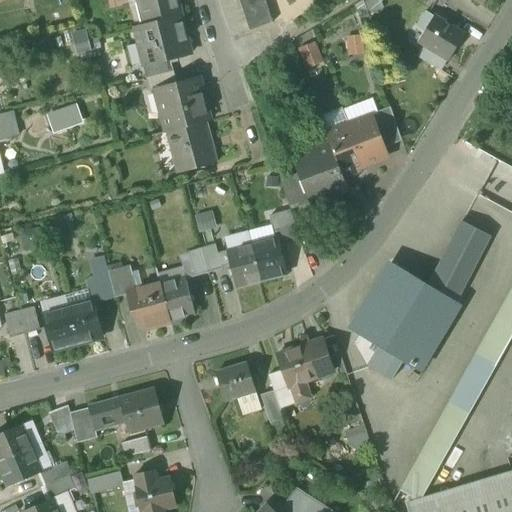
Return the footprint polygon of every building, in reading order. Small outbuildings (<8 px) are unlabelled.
[(143,5),(148,25),(181,16),(177,0),(138,0),(140,6),(143,5)] [(239,0),(242,8),(265,1),(264,0),(239,0)] [(374,0),(363,5),(368,17),(383,10),(379,0),(374,0)] [(242,8),(246,20),(269,12),(265,1),(242,8)] [(273,24),(269,12),(246,20),(250,32),(273,24)] [(191,55),(181,16),(148,25),(135,28),(139,45),(144,65),(144,67),(170,60),(191,55)] [(420,43),(427,48),(448,60),(451,62),(466,38),(435,19),(420,43)] [(91,51),(86,31),(72,34),(77,55),(91,51)] [(364,36),(346,37),(347,57),(365,56),(364,36)] [(316,43),(297,50),(305,71),(324,64),(316,43)] [(144,65),(139,45),(126,48),(132,68),(143,66),(144,65)] [(440,72),(448,60),(427,48),(420,60),(440,72)] [(143,66),(146,79),(173,72),(170,60),(144,67),(144,65),(143,66)] [(177,85),(173,72),(146,79),(150,95),(157,93),(156,90),(177,85)] [(157,93),(168,133),(207,123),(209,122),(204,101),(202,102),(197,82),(199,82),(198,79),(177,85),(156,90),(157,93)] [(343,110),(349,126),(370,118),(370,116),(378,113),(373,99),(343,110)] [(77,108),(47,118),(53,137),(83,128),(77,108)] [(384,131),(388,143),(401,139),(390,108),(378,113),(370,116),(370,118),(372,117),(377,133),(384,131)] [(349,126),(343,110),(321,119),(327,134),(349,126)] [(0,115),(0,134),(2,142),(19,137),(13,112),(0,115)] [(370,118),(349,126),(365,167),(387,159),(382,146),(388,143),(384,131),(377,133),(372,117),(370,118)] [(211,139),(207,123),(168,133),(178,174),(217,164),(214,153),(211,154),(208,140),(211,139)] [(356,170),(365,167),(349,126),(327,134),(331,146),(344,179),(357,174),(356,170)] [(347,187),(344,179),(331,146),(318,151),(320,157),(298,166),(296,159),(293,160),(299,174),(310,204),(335,194),(334,192),(347,187)] [(280,181),(290,211),(310,204),(299,174),(280,181)] [(347,187),(353,204),(364,199),(358,183),(347,187)] [(300,241),(290,211),(269,217),(273,230),(275,240),(276,240),(278,247),(300,241)] [(212,212),(195,217),(199,235),(217,230),(212,212)] [(463,221),(429,286),(458,303),(493,236),(463,221)] [(38,228),(19,233),(24,251),(43,246),(38,228)] [(249,235),(252,246),(275,240),(273,230),(249,235)] [(252,246),(249,235),(225,241),(228,252),(252,246)] [(275,240),(252,246),(261,282),(286,275),(278,247),(276,240),(275,240)] [(217,246),(202,250),(208,274),(223,271),(217,246)] [(261,282),(252,246),(228,252),(237,288),(261,282)] [(197,277),(208,274),(202,250),(190,253),(197,277)] [(197,277),(190,253),(180,256),(184,268),(186,278),(187,280),(197,277)] [(94,304),(102,302),(96,280),(94,271),(107,268),(104,257),(89,261),(93,279),(87,281),(90,293),(93,302),(94,304)] [(354,335),(366,342),(403,363),(416,370),(458,303),(429,286),(393,266),(354,335)] [(132,267),(125,269),(132,294),(138,293),(138,291),(135,281),(132,267)] [(94,271),(96,280),(109,276),(109,273),(107,268),(94,271)] [(184,268),(158,275),(161,284),(186,278),(184,268)] [(109,273),(109,276),(115,299),(126,296),(132,294),(125,269),(109,273)] [(138,291),(161,284),(158,275),(135,281),(138,291)] [(102,302),(115,299),(109,276),(96,280),(102,302)] [(186,278),(161,284),(171,321),(196,315),(187,280),(186,278)] [(147,328),(171,321),(161,284),(138,291),(138,293),(147,328)] [(511,290),(400,492),(419,501),(420,501),(511,337),(511,290)] [(90,293),(66,299),(68,309),(93,302),(90,293)] [(147,328),(138,293),(132,294),(126,296),(132,316),(142,329),(147,328)] [(45,315),(68,309),(66,299),(43,305),(45,315)] [(93,302),(68,309),(78,346),(103,339),(94,304),(93,302)] [(35,308),(19,312),(25,334),(41,330),(35,308)] [(55,352),(78,346),(68,309),(45,315),(55,352)] [(12,337),(25,334),(19,312),(7,315),(12,337)] [(322,341),(310,345),(321,377),(333,373),(322,341)] [(392,382),(403,363),(366,342),(355,361),(392,382)] [(306,382),(321,377),(310,345),(278,356),(283,371),(289,388),(291,388),(306,382)] [(216,375),(225,402),(237,398),(256,392),(247,365),(216,375)] [(268,376),(274,393),(261,397),(270,424),(283,420),(280,411),(297,405),(291,388),(289,388),(283,371),(268,376)] [(312,399),(306,382),(291,388),(297,405),(312,399)] [(155,391),(120,401),(125,419),(125,421),(129,433),(163,423),(155,391)] [(261,410),(256,392),(237,398),(242,416),(261,410)] [(118,421),(125,419),(120,401),(89,409),(94,430),(95,429),(118,423),(118,421)] [(61,436),(74,430),(70,414),(69,409),(55,413),(61,436)] [(89,409),(70,414),(74,430),(78,444),(97,439),(95,429),(94,430),(89,409)] [(22,426),(31,449),(42,445),(32,422),(22,426)] [(0,435),(0,462),(31,449),(22,426),(0,435)] [(368,440),(363,426),(344,433),(348,447),(368,440)] [(122,445),(126,458),(151,452),(148,438),(122,445)] [(52,467),(42,445),(31,449),(41,472),(52,467)] [(41,472),(31,449),(0,462),(0,469),(7,487),(41,472)] [(41,474),(46,487),(70,477),(64,464),(41,474)] [(98,479),(102,493),(122,488),(124,487),(123,483),(120,473),(98,479)] [(134,481),(141,511),(154,511),(164,510),(175,508),(170,480),(157,483),(155,473),(134,477),(134,481)] [(511,511),(511,473),(420,501),(419,501),(407,505),(409,511),(511,511)] [(75,490),(70,477),(46,487),(52,500),(53,500),(69,493),(75,490)] [(102,493),(98,479),(87,481),(91,496),(102,493)] [(141,511),(134,481),(123,483),(124,487),(122,488),(127,511),(141,511)] [(284,507),(279,511),(331,511),(296,489),(284,507)] [(54,501),(58,511),(76,511),(69,493),(53,500),(54,501)] [(28,511),(58,511),(54,501),(28,511)]
